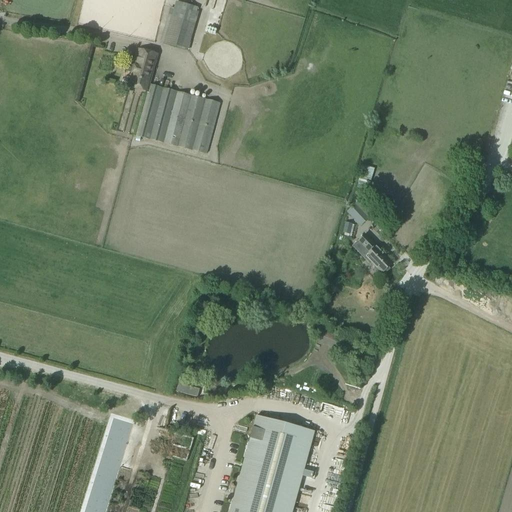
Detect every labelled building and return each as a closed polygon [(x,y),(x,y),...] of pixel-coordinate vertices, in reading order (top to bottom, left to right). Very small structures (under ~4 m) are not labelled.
[(169,9),(159,45),(187,52),(195,24),(189,22),(192,8),(175,2),(173,9),(169,9)] [(138,50),(129,87),(147,92),(149,84),(149,85),(157,55),(138,50)] [(149,85),(135,136),(149,140),(163,89),(149,85)] [(163,89),(149,140),(163,144),(177,93),(163,89)] [(177,93),(163,144),(177,148),(191,97),(177,93)] [(191,97),(177,148),(191,151),(205,100),(191,97)] [(205,100),(191,151),(206,155),(220,104),(205,100)] [(356,205),(347,214),(359,227),(368,218),(356,205)] [(372,220),(365,223),(370,232),(376,229),(372,220)] [(345,223),(343,233),(350,235),(352,224),(345,223)] [(364,235),(353,246),(370,264),(371,262),(382,273),(383,272),(384,273),(389,269),(388,267),(389,266),(391,263),(364,235)] [(428,279),(438,284),(443,275),(434,269),(428,279)] [(321,331),(316,343),(333,350),(338,338),(321,331)] [(337,409),(333,421),(337,423),(341,411),(337,409)] [(255,418),(228,511),(291,511),(313,433),(255,418)]
